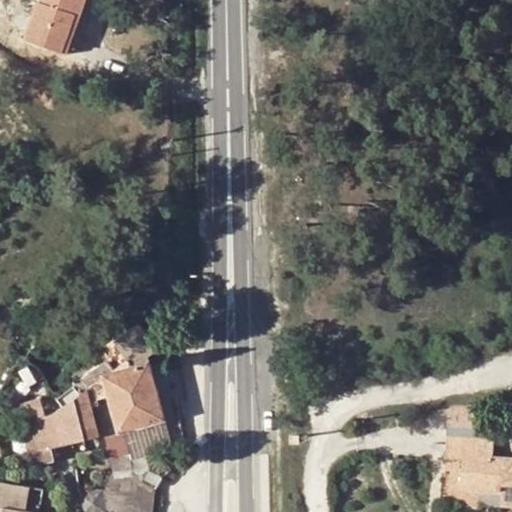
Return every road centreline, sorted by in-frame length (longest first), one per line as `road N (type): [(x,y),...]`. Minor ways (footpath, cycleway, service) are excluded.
road 1 (primary): [(248,511),(231,60)]
road 2 (primary): [(231,60),(215,511)]
road 3 (residential): [(317,511),(319,448),(339,412),(511,371)]
